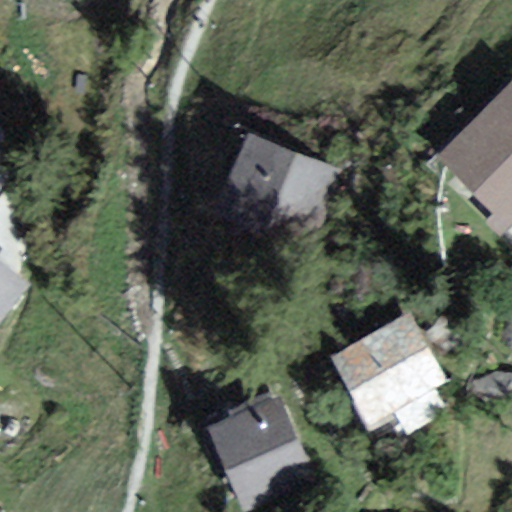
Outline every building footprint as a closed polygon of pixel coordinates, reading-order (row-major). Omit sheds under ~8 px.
[(511,103),(486,79),(409,161),(497,243),(511,226),(511,103)] [(222,141),(192,215),(298,257),(327,183),(222,141)] [(0,219),(18,200),(0,183),(0,219)] [(391,310),(311,354),(350,424),(430,380),(391,310)] [(277,389),(186,425),(220,511),(224,511),(312,477),(277,389)]
